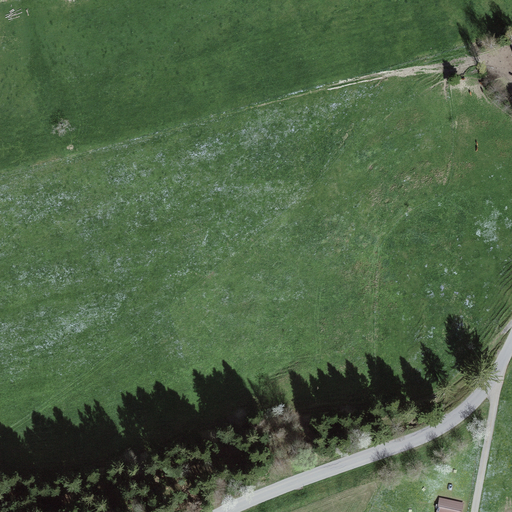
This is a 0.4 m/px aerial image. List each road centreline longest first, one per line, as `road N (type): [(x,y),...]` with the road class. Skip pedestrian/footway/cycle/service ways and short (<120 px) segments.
road 1 (track): [(511,46),(455,70),(375,77),(0,180)]
road 2 (unclassified): [(511,341),(471,404),(437,429),(224,511)]
road 3 (track): [(490,380),(492,415),(473,511)]
